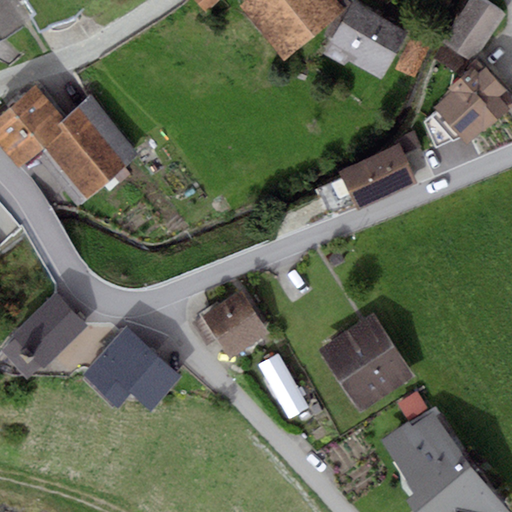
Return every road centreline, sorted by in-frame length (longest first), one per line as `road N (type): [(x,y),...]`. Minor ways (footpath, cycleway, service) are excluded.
road 1 (residential): [(137,308),(511,155)]
road 2 (residential): [(137,308),(180,340),(343,511)]
road 3 (residential): [(0,171),(83,289),(137,308)]
